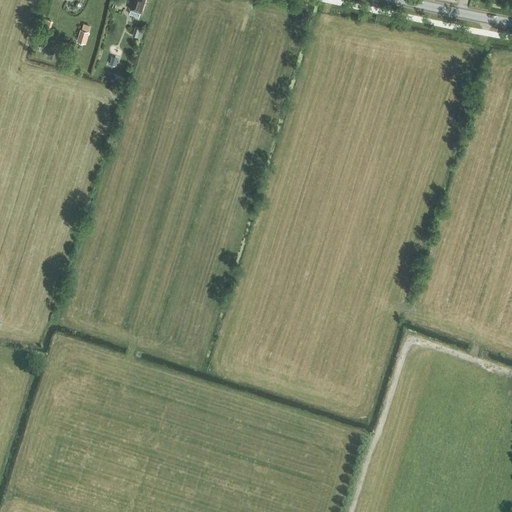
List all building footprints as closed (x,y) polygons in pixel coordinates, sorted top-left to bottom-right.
[(132,0),(130,9),(131,9),(129,14),(139,17),(140,12),(141,12),(144,0),(132,0)] [(306,20),(308,13),(299,11),(298,18),(306,20)] [(53,21),(46,19),(43,29),(50,31),(53,21)] [(83,23),(82,29),(80,29),(77,41),(86,43),(89,31),(88,31),(90,25),(83,23)] [(116,64),(119,57),(112,55),(110,62),(116,64)]
